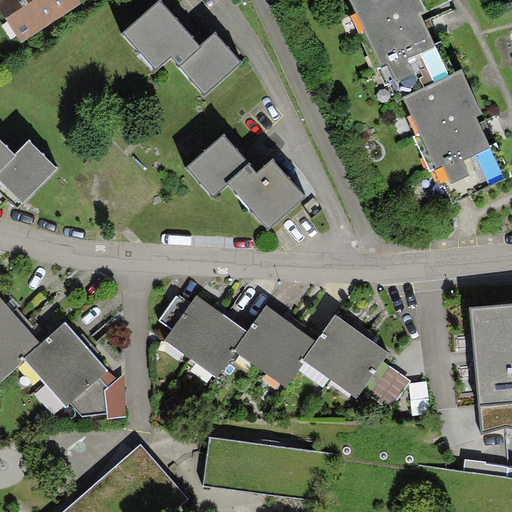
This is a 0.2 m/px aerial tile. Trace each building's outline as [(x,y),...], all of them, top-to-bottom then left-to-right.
[(71,0),(0,0),(0,1),(25,41),(75,6),(71,0)] [(350,0),(366,32),(361,35),(394,103),(403,98),(446,78),(416,14),(423,11),(417,0),(350,0)] [(168,58),(201,97),(237,67),(212,38),(196,51),(157,5),(118,37),(149,74),(168,58)] [(446,78),(403,98),(452,202),(505,177),(478,120),(485,117),(464,71),(446,78)] [(223,185),(263,230),(298,200),(266,163),(249,176),(218,140),(182,171),(206,200),(223,185)] [(0,184),(23,208),(56,176),(28,147),(14,161),(0,146),(0,184)] [(0,341),(23,321),(1,297),(0,298),(0,341)] [(224,315),(198,297),(167,341),(193,359),(224,315)] [(511,304),(468,309),(477,407),(511,403),(511,304)] [(293,326),(267,308),(236,352),(262,370),(293,326)] [(250,333),(224,315),(193,359),(219,377),(250,333)] [(362,337),(336,319),(305,364),(331,381),(362,337)] [(44,345),(23,321),(0,341),(0,378),(3,382),(44,345)] [(87,348),(66,324),(25,361),(46,384),(87,348)] [(319,344),(293,326),(262,370),(288,388),(319,344)] [(388,355),(362,337),(331,381),(357,399),(388,355)] [(87,348),(46,384),(66,406),(69,404),(81,417),(106,415),(107,387),(99,378),(106,372),(87,348)] [(412,386),(390,369),(368,398),(391,415),(412,386)] [(511,511),(511,472),(206,434),(199,488),(391,511),(511,511)] [(184,511),(192,506),(145,450),(70,511),(184,511)]
